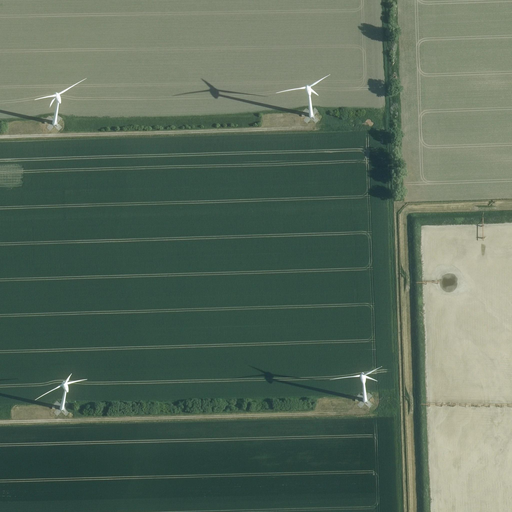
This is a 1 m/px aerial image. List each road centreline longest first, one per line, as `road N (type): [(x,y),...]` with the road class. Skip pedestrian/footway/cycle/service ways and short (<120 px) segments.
road 1 (track): [(0,425),(368,412)]
road 2 (track): [(0,136),(302,127)]
